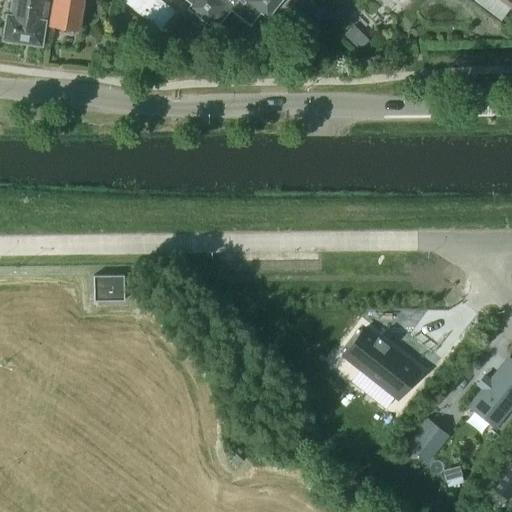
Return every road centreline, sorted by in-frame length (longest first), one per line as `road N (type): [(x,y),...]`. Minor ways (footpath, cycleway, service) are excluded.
road 1 (tertiary): [(0,88),(177,108),(487,107)]
road 2 (unclassified): [(476,238),(0,244)]
